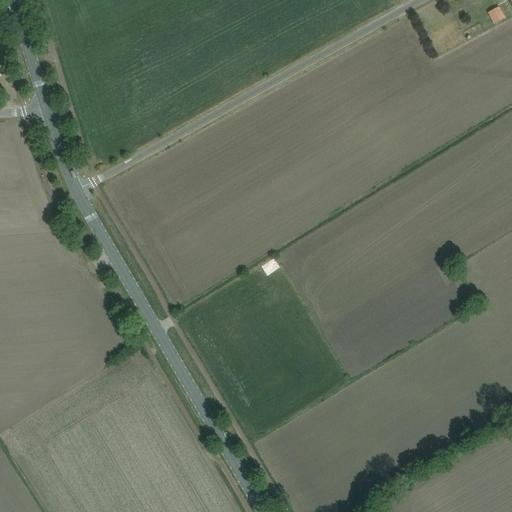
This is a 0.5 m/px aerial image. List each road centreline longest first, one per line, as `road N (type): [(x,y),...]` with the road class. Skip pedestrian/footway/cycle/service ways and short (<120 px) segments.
road 1 (unclassified): [(76,193),(421,0)]
road 2 (secondary): [(263,511),(76,193)]
road 3 (unclassified): [(360,511),(511,416)]
